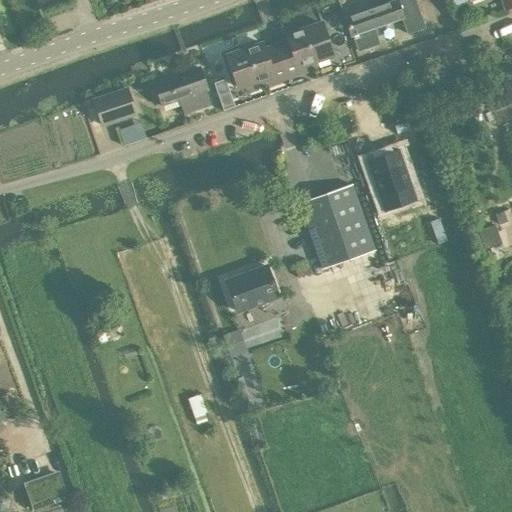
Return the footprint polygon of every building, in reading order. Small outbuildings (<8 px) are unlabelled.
[(395,0),(344,19),(351,38),(352,37),(357,52),(379,43),(374,29),(401,19),(406,33),(408,33),(425,27),(414,0),(395,0)] [(511,7),(511,0),(467,0),(468,1),(470,0),(503,0),(507,9),(511,7)] [(451,16),(456,27),(463,24),(459,13),(451,16)] [(276,46),(287,77),(304,71),(302,65),(332,56),(322,24),(285,36),(287,42),(276,46)] [(287,77),(276,46),(263,51),(261,44),(227,56),(237,87),(267,77),(269,83),(287,77)] [(178,99),(183,114),(209,105),(204,90),(206,89),(199,69),(153,84),(160,105),(178,99)] [(224,79),(213,83),(217,97),(229,93),(224,79)] [(127,90),(93,101),(101,126),(135,114),(127,90)] [(118,129),(124,144),(145,136),(139,121),(118,129)] [(415,151),(385,164),(404,210),(433,200),(415,151)] [(350,185),(296,205),(319,270),(374,250),(350,185)] [(502,212),(494,215),(497,224),(506,221),(502,212)] [(383,225),(394,255),(414,248),(403,218),(383,225)] [(494,225),(478,231),(485,248),(501,242),(494,225)] [(236,312),(277,298),(266,267),(226,281),(236,312)] [(238,331),(223,337),(231,358),(246,352),(238,331)] [(67,497),(58,471),(23,483),(32,510),(67,497)] [(0,511),(8,510),(10,500),(3,493),(0,494),(0,511)]
